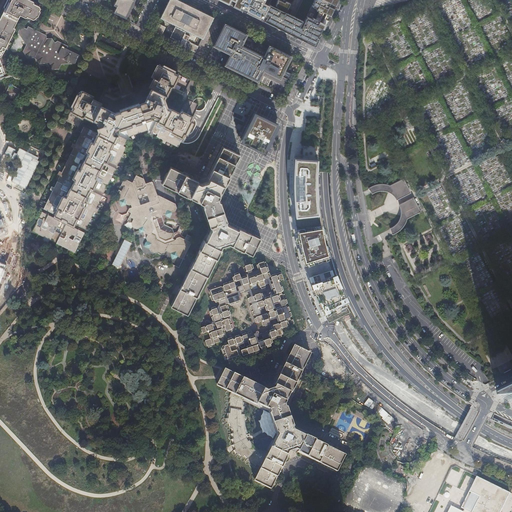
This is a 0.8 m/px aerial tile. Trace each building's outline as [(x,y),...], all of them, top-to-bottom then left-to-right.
[(8,0),(0,17),(0,75),(3,74),(0,66),(2,65),(0,58),(0,54),(2,50),(4,51),(15,28),(14,27),(21,13),(33,19),(36,19),(37,17),(36,15),(38,11),(40,10),(41,9),(40,6),(26,0),(8,0)] [(115,0),(113,5),(116,6),(113,12),(126,18),(134,0),(115,0)] [(203,38),(213,16),(179,0),(168,0),(160,17),(179,26),(178,28),(175,27),(170,37),(173,39),(173,40),(177,42),(178,41),(181,42),(186,32),(183,31),(184,29),(200,37),(203,38)] [(235,0),(235,1),(264,15),(269,4),(271,0),(235,0)] [(317,37),(335,0),(302,0),(294,15),(293,17),(289,15),(292,10),(290,9),(289,12),(286,10),(290,3),(285,0),(284,2),(281,0),(280,0),(277,0),(275,5),(277,6),(276,8),(271,5),(270,5),(270,4),(269,4),(264,15),(267,16),(264,21),(315,46),(319,38),(317,37)] [(157,23),(153,31),(161,36),(166,27),(157,23)] [(280,79),(282,74),(291,56),(269,45),(263,56),(259,54),(258,53),(258,52),(257,51),(255,50),(254,49),(253,49),(251,48),(250,48),(248,47),(246,47),(242,45),(247,34),(224,23),(213,46),(230,54),(224,66),(247,77),(258,83),(264,70),(280,79)] [(21,27),(18,32),(25,44),(22,51),(27,58),(34,57),(37,64),(46,64),(49,69),(58,69),(60,64),(74,65),(79,56),(66,50),(68,46),(56,40),(54,43),(51,37),(45,38),(45,35),(33,29),(31,32),(21,27)] [(174,72),(175,71),(162,65),(162,66),(161,66),(161,67),(157,65),(152,76),(154,77),(149,86),(152,88),(144,103),(140,105),(140,103),(120,109),(121,111),(116,113),(101,106),(102,104),(92,99),(93,97),(80,91),(79,94),(77,94),(71,106),(72,107),(73,107),(66,122),(76,127),(81,118),(87,120),(89,116),(96,120),(99,130),(98,132),(84,126),(75,144),(73,143),(71,147),(73,148),(62,172),(59,171),(58,174),(60,176),(54,187),(52,186),(50,190),(52,191),(33,231),(75,252),(95,212),(97,213),(99,209),(96,208),(102,196),(93,192),(94,189),(104,193),(116,169),(106,164),(108,161),(118,165),(127,147),(124,146),(128,139),(116,133),(120,124),(124,123),(130,138),(149,132),(143,116),(149,115),(157,119),(151,131),(157,134),(155,136),(161,139),(160,141),(164,143),(165,141),(177,147),(182,137),(184,133),(186,134),(192,122),(190,121),(192,116),(180,110),(179,112),(171,107),(170,108),(167,107),(163,97),(165,94),(166,94),(171,85),(172,85),(177,75),(174,73),(174,72)] [(256,120),(246,146),(269,154),(278,129),(256,120)] [(228,149),(222,146),(207,177),(205,177),(200,179),(198,180),(171,166),(162,184),(200,204),(209,228),(170,306),(186,314),(188,315),(221,248),(230,245),(252,256),(257,245),(261,237),(228,221),(220,197),(240,155),(232,151),(228,149)] [(309,146),(304,146),(303,158),(318,159),(319,147),(309,146)] [(295,213),(318,210),(318,201),(317,194),(317,187),(317,172),(317,166),(318,159),(303,158),(294,158),(294,166),(293,176),(293,186),(293,193),(294,200),(294,206),(295,213)] [(177,256),(183,259),(191,242),(191,240),(192,237),(187,234),(184,240),(179,237),(176,238),(175,240),(172,238),(174,233),(172,228),(165,225),(161,215),(165,213),(166,215),(170,217),(172,213),(171,211),(175,210),(177,207),(175,204),(157,194),(152,181),(151,181),(144,183),(141,171),(133,173),(130,181),(124,178),(115,196),(116,199),(120,200),(119,201),(121,206),(126,204),(126,203),(129,205),(130,204),(131,207),(129,208),(128,211),(131,213),(129,216),(133,218),(131,222),(133,227),(137,229),(138,228),(140,232),(143,231),(144,232),(148,234),(146,238),(147,241),(145,242),(143,246),(147,248),(149,247),(150,251),(154,252),(157,251),(161,253),(164,252),(165,251),(170,253),(170,254),(172,259),(176,257),(177,256)] [(370,191),(372,195),(375,193),(378,192),(382,192),(384,192),(388,192),(390,193),(392,195),(394,197),(397,200),(401,198),(411,193),(404,179),(390,185),(385,184),(381,184),(377,185),(372,186),(368,188),(370,191)] [(420,212),(413,198),(403,203),(399,205),(401,209),(401,212),(401,214),(401,216),(400,220),(398,222),(396,225),(394,226),(392,228),(390,229),(392,235),(396,234),(399,232),(402,229),(404,226),(405,224),(406,221),(407,219),(420,212)] [(0,243),(6,241),(3,234),(16,229),(11,215),(5,217),(0,215),(0,243)] [(305,265),(328,258),(324,245),(322,231),(298,235),(299,238),(300,245),(302,254),(305,265)] [(258,265),(256,266),(258,269),(257,269),(257,270),(251,272),(251,271),(250,272),(248,265),(247,264),(244,265),(245,266),(244,267),(244,268),(243,268),(244,272),(246,272),(247,272),(247,274),(247,275),(245,277),(246,278),(245,279),(244,277),(241,278),(241,280),(240,280),(242,286),(237,287),(239,293),(241,292),(241,294),(250,291),(249,286),(251,285),(252,286),(256,285),(255,284),(256,283),(257,282),(259,288),(260,288),(261,289),(265,288),(264,286),(265,286),(265,285),(267,285),(265,281),(264,282),(263,281),(269,279),(268,278),(270,278),(270,277),(269,273),(267,274),(266,273),(268,272),(267,268),(265,269),(265,267),(266,267),(265,263),(264,263),(263,263),(258,264),(258,265)] [(329,272),(312,277),(315,287),(313,288),(324,314),(345,304),(340,292),(335,281),(332,282),(329,272)] [(235,282),(240,280),(239,275),(238,275),(237,273),(233,274),(234,275),(234,276),(233,277),(234,277),(232,278),(233,282),(235,281),(235,282)] [(280,281),(283,280),(281,275),(280,275),(280,274),(280,273),(276,274),(277,276),(275,277),(275,275),(274,275),(271,276),(271,278),(270,278),(272,285),(271,285),(272,289),(274,288),(274,290),(273,291),(274,294),(276,294),(276,295),(277,294),(278,296),(276,297),(275,295),(272,296),(272,298),(271,298),(273,303),(278,302),(280,307),(281,307),(282,309),(280,309),(280,308),(276,309),(277,310),(276,311),(276,312),(274,313),(274,311),(273,312),(272,310),(273,310),(269,299),(268,299),(268,297),(264,299),(265,300),(264,301),(264,302),(262,302),(262,301),(251,305),(251,306),(250,307),(251,310),(252,310),(253,311),(251,312),(253,316),(254,315),(255,316),(260,314),(258,309),(264,307),(263,306),(265,305),(266,307),(264,308),(265,311),(267,311),(267,312),(268,311),(269,313),(268,314),(267,315),(266,314),(255,318),(256,319),(254,319),(255,323),(257,323),(263,321),(263,322),(261,323),(263,327),(264,326),(265,327),(270,325),(268,319),(270,318),(270,319),(276,317),(275,316),(277,316),(279,322),(280,322),(281,323),(280,323),(280,324),(279,325),(278,324),(272,326),(274,331),(273,332),(273,330),(269,331),(270,333),(269,333),(271,339),(272,338),(272,340),(276,339),(275,337),(277,337),(278,338),(281,337),(281,335),(282,335),(280,331),(280,329),(281,328),(282,329),(283,329),(283,330),(287,329),(286,327),(288,327),(288,328),(292,327),(292,326),(293,325),(292,324),(293,324),(294,324),(294,323),(293,320),(291,321),(291,320),(290,320),(289,319),(290,318),(290,317),(292,317),(290,313),(289,313),(288,312),(290,311),(288,308),(287,308),(286,307),(286,308),(285,306),(286,305),(287,304),(286,300),(284,301),(284,299),(285,298),(284,295),(282,295),(282,294),(281,295),(281,293),(281,292),(283,291),(282,287),(280,288),(279,286),(281,286),(280,282),(278,282),(280,281)] [(237,293),(233,282),(233,283),(232,281),(228,282),(229,284),(227,285),(227,283),(223,284),(223,286),(222,286),(223,287),(221,288),(221,287),(220,287),(219,286),(210,289),(210,290),(208,290),(209,292),(208,293),(211,301),(213,301),(213,302),(215,301),(215,303),(216,303),(218,308),(219,308),(222,314),(220,315),(221,318),(223,318),(224,318),(229,317),(229,316),(230,315),(229,311),(227,312),(227,310),(228,310),(227,306),(225,306),(225,305),(228,303),(229,304),(230,304),(230,306),(234,305),(233,303),(235,302),(236,304),(239,303),(239,301),(240,301),(238,295),(227,299),(227,298),(227,297),(237,293)] [(263,298),(261,294),(260,295),(259,294),(248,298),(249,299),(247,299),(249,303),(250,303),(261,300),(261,299),(263,298)] [(212,308),(211,308),(211,309),(211,310),(211,311),(209,312),(211,316),(212,315),(213,317),(211,317),(212,320),(212,321),(214,321),(214,322),(220,320),(216,309),(215,309),(214,307),(212,308)] [(224,325),(226,332),(232,330),(231,329),(233,328),(232,325),(230,325),(229,324),(231,323),(230,319),(228,320),(228,319),(222,321),(223,322),(221,322),(220,321),(215,323),(217,329),(222,327),(222,326),(224,325)] [(199,330),(201,334),(202,333),(202,334),(210,331),(211,333),(210,333),(214,344),(219,343),(217,337),(218,337),(219,338),(223,337),(222,335),(223,335),(221,330),(213,332),(212,330),(213,330),(211,324),(208,325),(201,328),(200,328),(201,328),(201,329),(200,329),(199,329),(199,330)] [(223,356),(221,358),(222,362),(228,365),(233,363),(233,362),(233,361),(239,359),(240,358),(239,356),(238,356),(235,344),(236,344),(236,345),(242,343),(242,342),(243,341),(244,342),(249,340),(249,341),(248,342),(249,345),(251,345),(251,346),(256,344),(253,333),(252,333),(251,331),(248,333),(248,334),(246,335),(246,333),(242,335),(243,336),(242,337),(240,338),(240,337),(239,337),(238,336),(235,337),(235,339),(235,340),(233,340),(232,340),(231,338),(228,340),(228,341),(227,342),(228,344),(223,346),(221,350),(223,356)] [(208,347),(212,346),(212,345),(210,339),(205,341),(205,342),(204,342),(205,346),(206,346),(207,347),(208,347)] [(270,345),(271,345),(269,339),(258,343),(260,348),(261,348),(261,350),(265,348),(264,347),(266,346),(267,348),(270,347),(270,345)] [(227,424),(230,424),(230,429),(232,429),(233,433),(232,434),(233,439),(232,440),(234,444),(232,445),(234,447),(235,450),(234,450),(237,455),(238,454),(241,458),(243,456),(247,459),(246,460),(250,464),(251,463),(255,465),(256,464),(261,467),(254,480),(270,489),(287,455),(286,455),(287,452),(295,449),(297,451),(297,452),(318,462),(318,463),(336,472),(346,453),(333,447),(332,449),(293,430),(288,413),(285,406),(291,393),(292,394),(301,375),(300,375),(311,353),(294,345),(284,366),(282,366),(273,384),(276,386),(274,389),(267,391),(264,390),(265,388),(225,369),(217,385),(231,393),(229,398),(230,398),(229,403),(230,404),(229,409),(231,409),(230,414),(229,414),(228,419),(226,419),(227,424)] [(245,358),(245,357),(247,357),(247,355),(249,355),(249,356),(253,355),(252,353),(254,353),(255,354),(258,353),(258,351),(259,351),(257,346),(251,348),(250,346),(246,347),(247,349),(241,351),(242,357),(243,356),(244,358),(245,358)] [(511,383),(497,391),(497,395),(498,396),(511,402),(511,383)] [(411,494),(444,510),(460,477),(427,461),(411,494)] [(461,507),(470,511),(499,511),(509,493),(477,476),(461,507)]
